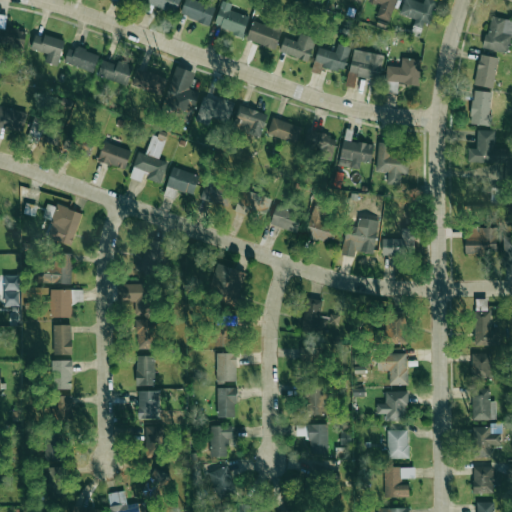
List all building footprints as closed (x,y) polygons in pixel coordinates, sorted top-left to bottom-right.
[(180,0),(147,0),(147,3),(175,14),(180,0)] [(208,25),(215,8),(194,0),(185,0),(180,14),(208,25)] [(368,0),(368,1),(380,5),(376,17),(389,22),(396,0),(368,0)] [(414,0),(403,0),(399,14),(415,19),(413,26),(426,30),(435,0),(423,0),(423,3),(414,0)] [(243,36),(249,16),(230,10),(232,4),(222,1),(214,26),(243,36)] [(0,28),(1,28),(0,34),(0,43),(24,47),(26,31),(5,27),(6,15),(0,14),(0,28)] [(511,34),(511,20),(490,16),(484,48),(509,53),(511,34)] [(274,50),(281,31),(253,20),(246,39),(274,50)] [(64,40),(35,33),(31,49),(47,53),(44,62),(58,66),(64,40)] [(284,37),(279,52),(308,61),(315,38),(299,33),(297,41),(284,37)] [(320,74),(322,67),(343,72),(350,47),(337,44),(335,52),(318,47),(312,72),(320,74)] [(75,50),(69,48),(64,62),(92,73),(99,55),(76,46),(75,50)] [(384,55),(353,50),(346,86),(354,87),(356,76),(379,80),(384,55)] [(474,84),(492,88),(499,58),(480,54),(474,84)] [(421,59),(401,57),(400,67),(388,65),(385,91),(397,93),(398,84),(418,86),(421,59)] [(97,77),(154,92),(159,74),(102,59),(97,77)] [(194,72),(176,66),(164,105),(191,114),(198,92),(189,89),(194,72)] [(489,126),(492,92),(473,90),(470,124),(489,126)] [(209,125),(211,119),(228,123),(233,102),(203,95),(196,122),(209,125)] [(0,126),(22,133),(27,113),(0,105),(0,126)] [(260,137),(268,114),(240,105),(232,127),(260,137)] [(301,127),(272,117),(267,134),(296,144),(301,127)] [(44,128),(45,124),(33,120),(27,140),(41,143),(41,141),(62,146),(61,148),(70,151),(74,136),(44,128)] [(468,163),(506,163),(506,177),(511,176),(511,148),(494,148),(495,130),(477,130),(476,148),(468,148),(468,163)] [(335,135),(307,132),(306,146),(318,147),(317,158),(333,159),(335,135)] [(138,152),(130,178),(143,182),(144,178),(161,183),(167,162),(158,159),(164,141),(151,137),(145,154),(138,152)] [(91,154),(92,140),(79,139),(78,152),(91,154)] [(374,145),(344,139),(338,165),(359,169),(361,160),(370,162),(374,145)] [(389,172),(388,181),(400,182),(401,174),(407,175),(408,157),(391,156),(392,143),(378,142),(376,171),(389,172)] [(126,168),(130,148),(102,143),(98,162),(126,168)] [(200,176),(174,167),(165,193),(172,195),(174,189),(193,195),(200,176)] [(226,208),(234,191),(209,179),(201,196),(226,208)] [(263,221),(271,199),(243,189),(235,211),(263,221)] [(48,202),(43,217),(52,220),(46,238),(71,246),(82,213),(48,202)] [(270,225),(296,233),(302,214),(276,205),(270,225)] [(335,240),(336,221),(325,221),(325,207),(309,207),(308,238),(335,240)] [(374,254),(378,220),(358,218),(356,235),(344,234),(342,255),(354,257),(355,251),(374,254)] [(496,227),(465,228),(465,255),(497,254),(496,227)] [(382,238),(382,255),(414,255),(415,228),(401,228),(401,238),(382,238)] [(503,264),(511,263),(511,237),(503,237),(503,264)] [(166,243),(148,240),(143,264),(161,268),(166,243)] [(40,283),(71,284),(72,254),(54,253),(53,274),(41,274),(40,283)] [(246,274),(218,263),(207,292),(235,303),(246,274)] [(148,284),(120,284),(120,301),(148,301),(148,284)] [(71,289),(50,290),(51,317),(72,317),(71,289)] [(3,292),(4,307),(20,306),(19,291),(3,292)] [(339,315),(329,314),(329,318),(320,317),(322,300),(305,298),(301,332),(327,335),(328,323),(338,325),(339,315)] [(491,311),(474,311),(474,345),(500,346),(500,329),(490,328),(491,311)] [(405,343),(406,314),(386,313),(385,342),(405,343)] [(215,346),(234,347),(234,318),(216,318),(215,346)] [(135,349),(153,349),(154,321),(136,320),(135,349)] [(53,325),(54,355),(71,354),(71,324),(53,325)] [(301,347),(301,363),(320,363),(320,347),(301,347)] [(237,382),(236,353),(216,353),(217,383),(237,382)] [(407,384),(407,353),(377,354),(377,371),(389,370),(389,385),(407,384)] [(471,379),(490,379),(491,353),(471,353),(471,379)] [(136,386),(154,385),(154,355),(136,356),(136,386)] [(52,389),(72,389),(71,360),(51,360),(52,389)] [(323,383),(306,382),(304,414),(322,415),(323,383)] [(235,387),(217,388),(217,417),(236,417),(235,387)] [(471,420),(496,420),(496,401),(489,401),(489,387),(471,387),(471,420)] [(159,391),(138,391),(138,419),(159,418),(159,391)] [(377,414),(385,414),(385,420),(407,420),(407,391),(385,392),(385,403),(376,404),(377,414)] [(71,396),(53,396),(52,419),(71,419),(71,396)] [(327,424),(296,425),(296,436),(309,436),(309,454),(328,454),(327,424)] [(162,455),(163,426),(145,426),(144,455),(162,455)] [(209,456),(226,456),(227,444),(232,444),(232,426),(210,426),(209,456)] [(490,427),(472,427),(473,458),(491,457),(491,446),(500,445),(500,433),(490,433),(490,427)] [(408,430),(387,430),(387,458),(408,458),(408,430)] [(64,458),(63,433),(53,433),(53,441),(45,441),(45,458),(64,458)] [(208,473),(218,500),(237,493),(227,465),(208,473)] [(473,494),(493,493),(492,466),(473,467),(473,494)] [(64,467),(47,467),(48,498),(65,498),(64,467)] [(384,496),(409,497),(409,481),(412,481),(413,467),(384,467),(384,496)] [(139,511),(138,503),(126,504),(124,491),(108,493),(110,511),(139,511)] [(493,511),(493,501),(477,501),(476,511),(493,511)] [(237,511),(266,511),(267,510),(239,503),(237,511)]
